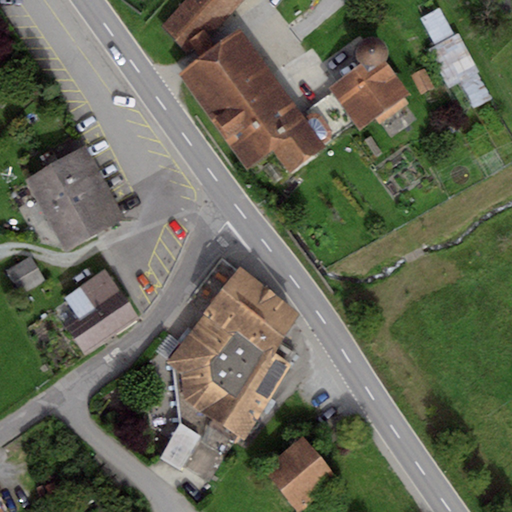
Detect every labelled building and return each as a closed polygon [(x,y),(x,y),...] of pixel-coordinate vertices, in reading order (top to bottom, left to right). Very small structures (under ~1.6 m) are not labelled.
[(186,0),(161,27),(189,56),(244,0),(186,0)] [(455,37),(440,9),(421,19),(435,46),(429,50),(450,90),(459,85),(472,110),(493,99),(459,34),(455,37)] [(302,115),(240,29),(176,75),(245,170),(273,151),(290,175),(326,149),(324,147),(302,115)] [(361,65),(329,88),(333,93),(355,125),(360,131),(411,95),(387,62),(385,64),(386,62),(386,59),(387,56),(387,54),(386,51),(386,48),(384,45),(381,42),(378,40),(373,38),(369,39),(365,39),(362,41),(359,44),(356,48),(355,54),(356,58),(359,62),(361,65)] [(434,89),(424,69),(411,76),(421,96),(434,89)] [(355,125),(333,93),(302,115),(324,147),(355,125)] [(86,147),(25,180),(38,203),(98,170),(86,147)] [(98,170),(38,203),(50,226),(111,194),(98,170)] [(111,194),(50,226),(64,251),(124,218),(111,194)] [(7,272),(21,296),(46,281),(32,257),(7,272)] [(298,315),(240,267),(165,365),(180,373),(182,402),(243,441),(291,365),(276,354),(298,315)] [(107,271),(64,299),(77,320),(65,328),(83,356),(139,320),(107,271)] [(159,458),(181,471),(201,438),(180,424),(159,458)] [(302,511),(340,481),(303,437),(262,471),(296,511),(302,511)]
